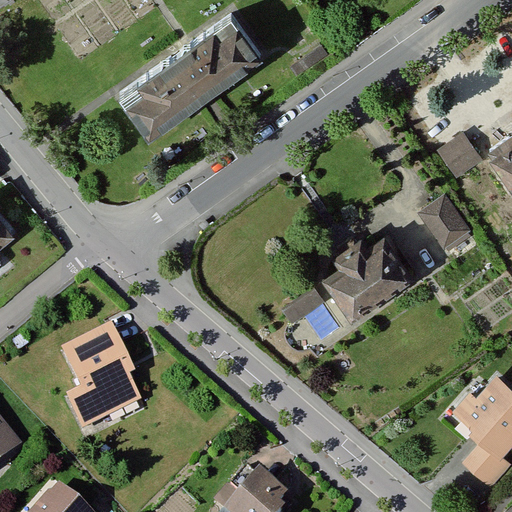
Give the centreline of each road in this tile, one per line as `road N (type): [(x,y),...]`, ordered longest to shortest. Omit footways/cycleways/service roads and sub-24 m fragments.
road 1 (residential): [(477,0),(206,197),(99,242)]
road 2 (residential): [(417,511),(99,242)]
road 3 (residential): [(0,124),(85,226)]
road 4 (residential): [(0,324),(99,242)]
